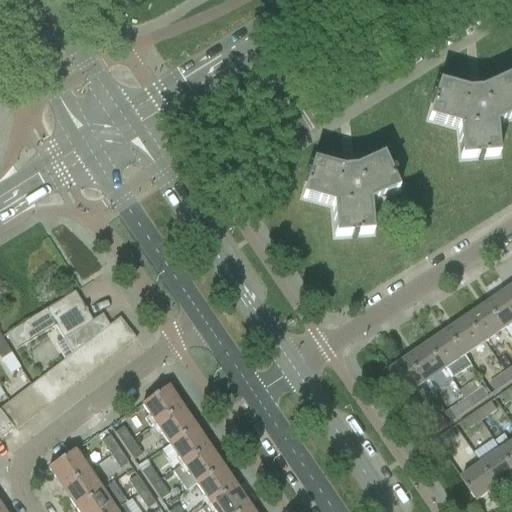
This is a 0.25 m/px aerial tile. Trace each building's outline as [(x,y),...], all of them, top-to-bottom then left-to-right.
[(467,94),(461,92),(437,86),(427,121),(457,130),(460,160),(496,157),(494,126),(511,118),(511,91),(507,80),(477,93),(467,94)] [(341,172),(335,170),(311,164),(302,200),(332,208),(334,238),(371,236),(369,205),(397,192),(381,159),(353,171),(341,172)] [(511,299),(507,292),(487,305),(504,330),(511,324),(511,299)] [(55,328),(72,356),(78,351),(88,343),(98,335),(108,328),(109,328),(108,327),(101,316),(91,322),(74,294),(62,300),(6,335),(16,351),(55,328)] [(487,305),(467,319),(484,344),(504,330),(487,305)] [(467,319),(447,333),(464,357),(484,344),(467,319)] [(118,320),(108,327),(109,328),(108,328),(124,348),(134,341),(118,320)] [(114,356),(124,348),(108,328),(98,335),(114,356)] [(447,333),(428,346),(444,371),(451,381),(471,367),(464,357),(447,333)] [(98,335),(88,343),(104,363),(114,356),(98,335)] [(0,338),(0,359),(0,361),(2,360),(10,355),(0,338)] [(88,343),(78,351),(94,371),(104,363),(88,343)] [(428,346),(408,360),(425,384),(444,371),(428,346)] [(72,356),(68,358),(84,379),(94,371),(78,351),(72,356)] [(2,360),(0,361),(10,375),(19,369),(10,355),(2,360)] [(68,358),(58,366),(74,386),(84,379),(68,358)] [(425,384),(408,360),(388,373),(404,398),(425,384)] [(58,366),(48,373),(64,394),(74,386),(58,366)] [(48,373),(38,381),(54,402),(64,394),(48,373)] [(511,383),(506,375),(490,385),(495,394),(511,383)] [(38,381),(29,389),(44,409),(54,402),(38,381)] [(29,389),(19,396),(34,417),(44,409),(29,389)] [(167,389),(141,407),(148,417),(143,421),(150,431),(155,428),(181,410),(167,389)] [(511,389),(499,399),(500,400),(505,407),(511,402),(511,389)] [(482,391),(466,402),(470,408),(471,409),(487,399),(482,391)] [(19,396),(9,404),(24,424),(34,417),(19,396)] [(466,402),(450,413),(455,420),(471,409),(470,408),(466,402)] [(9,404),(0,410),(0,413),(13,430),(14,432),(24,424),(9,404)] [(490,405),(475,415),(480,423),(495,413),(490,405)] [(155,428),(169,447),(195,430),(181,410),(155,428)] [(0,440),(13,430),(0,413),(0,440)] [(460,425),(459,426),(465,434),(466,433),(480,423),(475,415),(463,423),(460,425)] [(425,429),(431,437),(447,426),(442,418),(425,429)] [(114,436),(124,449),(132,444),(123,430),(114,436)] [(169,447),(182,467),(208,450),(195,430),(169,447)] [(435,443),(440,451),(457,440),(451,431),(435,443)] [(101,445),(110,458),(119,453),(109,439),(101,445)] [(132,444),(124,449),(133,463),(141,458),(132,444)] [(511,445),(501,453),(511,469),(511,445)] [(182,467),(172,474),(186,494),(196,487),(222,470),(208,450),(183,467),(182,467)] [(73,453),(48,471),(61,491),(85,475),(87,474),(92,470),(85,461),(80,464),(73,453)] [(119,453),(110,458),(120,472),(128,466),(119,453)] [(511,469),(501,453),(481,467),(496,489),(511,478),(511,469)] [(496,489),(481,467),(460,481),(476,503),(496,489)] [(141,475),(150,489),(159,483),(149,469),(141,475)] [(196,487),(209,507),(235,489),(222,470),(196,487)] [(61,491),(75,511),(100,494),(87,474),(61,491)] [(128,483),(137,498),(145,492),(136,478),(128,483)] [(159,483),(150,489),(160,502),(168,497),(159,483)] [(100,494),(75,511),(116,511),(122,508),(126,505),(113,485),(109,488),(100,494)] [(212,511),(244,511),(249,509),(235,489),(209,507),(212,511)] [(145,492),(137,498),(146,511),(154,505),(145,492)]
